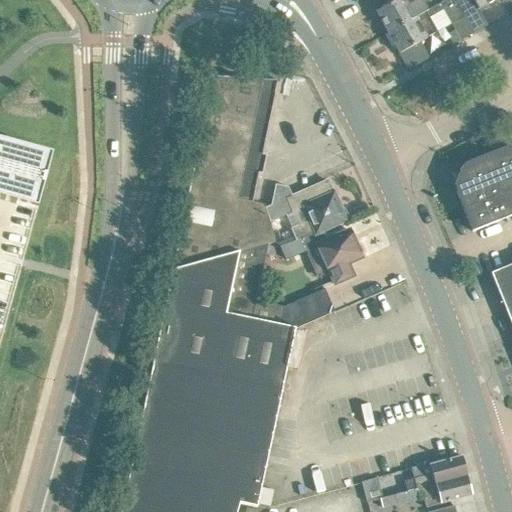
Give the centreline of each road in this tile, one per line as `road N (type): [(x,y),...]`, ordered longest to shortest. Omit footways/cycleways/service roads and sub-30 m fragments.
road 1 (tertiary): [(487,444),(380,160)]
road 2 (secondary): [(41,511),(115,229)]
road 3 (secondary): [(115,229),(138,111),(143,8)]
road 4 (secondary): [(108,6),(115,229)]
road 5 (unclassified): [(380,160),(511,87)]
